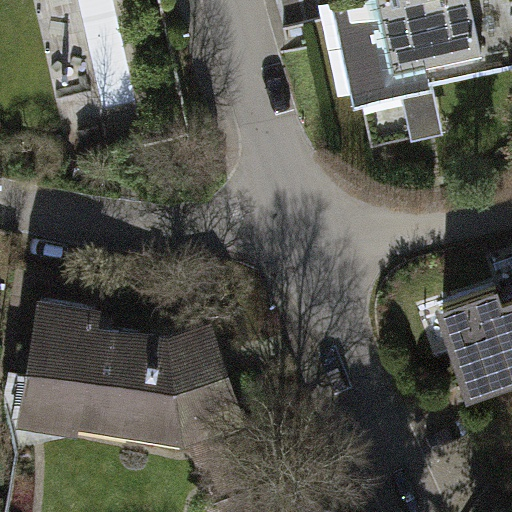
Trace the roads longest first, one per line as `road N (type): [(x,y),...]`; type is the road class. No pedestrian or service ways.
road 1 (residential): [(316,232),(0,201)]
road 2 (residential): [(316,232),(420,511)]
road 3 (residential): [(242,0),(316,232)]
